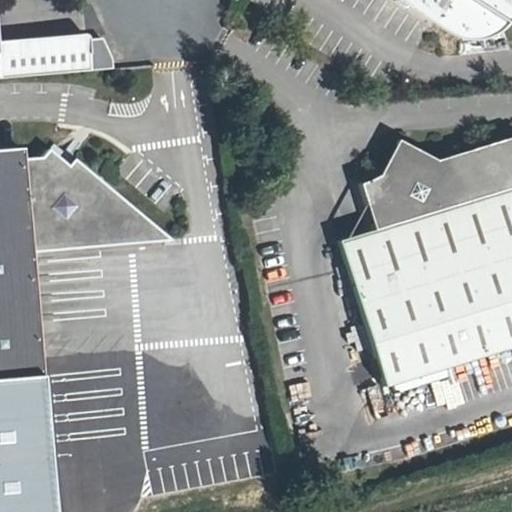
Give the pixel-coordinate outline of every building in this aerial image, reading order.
[(511,0),(399,0),(453,38),(460,39),(469,40),(479,39),(491,34),(498,30),(506,22),(511,12),(511,0)] [(0,79),(1,79),(111,69),(110,56),(106,43),(92,44),(91,34),(0,43),(0,79)] [(0,381),(40,379),(39,361),(33,363),(24,260),(168,250),(83,177),(78,182),(46,154),(39,159),(19,160),(16,152),(0,152),(0,381)] [(511,160),(510,159),(440,180),(432,194),(394,175),(387,195),(365,224),(372,248),(346,256),(390,394),(447,377),(511,357),(511,160)] [(447,377),(390,394),(392,405),(451,389),(447,377)]
